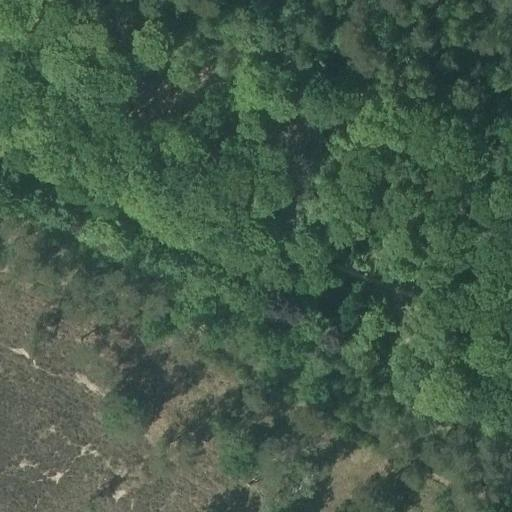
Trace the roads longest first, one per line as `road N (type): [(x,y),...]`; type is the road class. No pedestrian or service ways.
road 1 (track): [(0,148),(284,267)]
road 2 (track): [(284,267),(511,166)]
road 3 (track): [(284,267),(511,358)]
